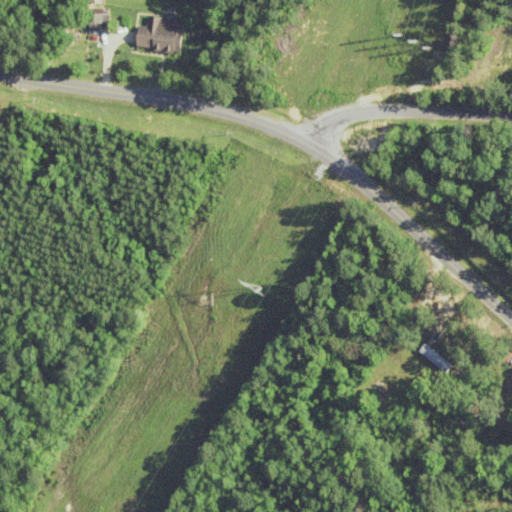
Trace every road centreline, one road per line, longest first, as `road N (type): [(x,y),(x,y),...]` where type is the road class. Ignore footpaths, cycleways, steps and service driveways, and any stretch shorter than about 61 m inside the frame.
road 1 (tertiary): [(511,317),(380,197),(280,130),(219,109),(0,73)]
road 2 (residential): [(312,146),(347,115),(368,111),(511,114)]
